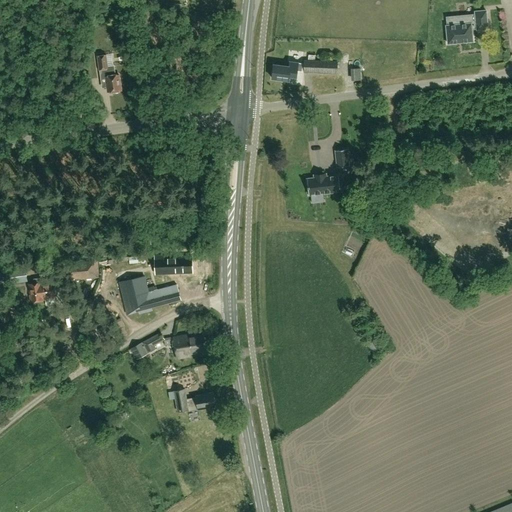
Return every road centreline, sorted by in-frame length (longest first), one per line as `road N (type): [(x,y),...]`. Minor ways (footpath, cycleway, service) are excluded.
road 1 (primary): [(263,511),(229,302),(237,113)]
road 2 (unclassified): [(511,74),(237,113)]
road 3 (unclassified): [(0,145),(237,113)]
road 4 (track): [(232,191),(0,190)]
road 5 (track): [(389,90),(397,162),(438,219)]
